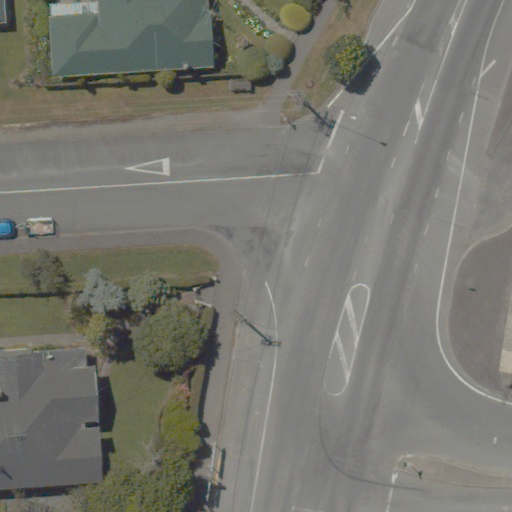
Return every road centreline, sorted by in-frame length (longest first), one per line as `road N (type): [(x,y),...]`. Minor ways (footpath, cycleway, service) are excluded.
road 1 (residential): [(0,192),(398,167)]
road 2 (primary): [(320,448),(398,167)]
road 3 (primary): [(511,480),(320,448)]
road 4 (primary): [(398,167),(463,0)]
